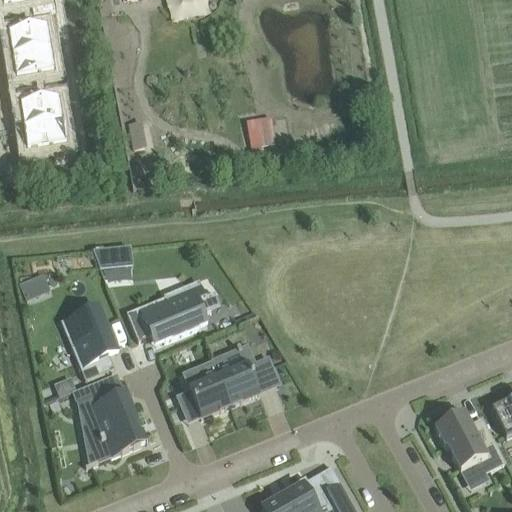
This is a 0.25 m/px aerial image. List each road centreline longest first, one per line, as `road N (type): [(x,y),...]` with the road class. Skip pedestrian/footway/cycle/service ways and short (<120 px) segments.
road 1 (residential): [(121,511),(337,422)]
road 2 (residential): [(374,406),(511,349)]
road 3 (residential): [(432,511),(374,406)]
